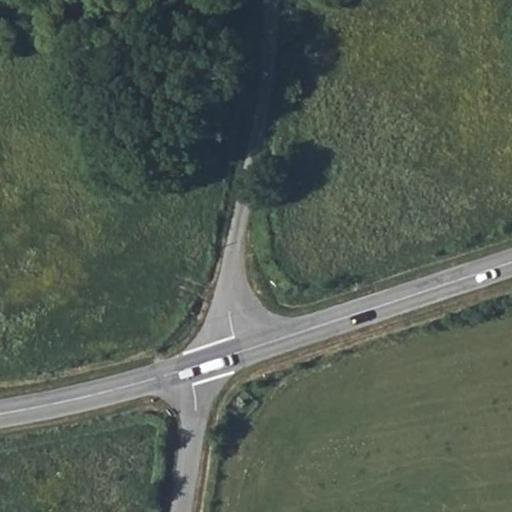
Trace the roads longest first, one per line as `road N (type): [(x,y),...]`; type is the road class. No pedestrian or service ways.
road 1 (unclassified): [(216,359),(275,0)]
road 2 (tertiary): [(216,359),(511,262)]
road 3 (tertiary): [(0,413),(216,359)]
road 4 (tertiary): [(191,511),(216,359)]
